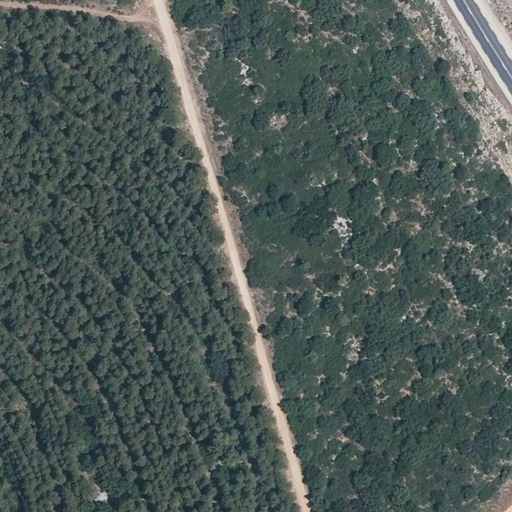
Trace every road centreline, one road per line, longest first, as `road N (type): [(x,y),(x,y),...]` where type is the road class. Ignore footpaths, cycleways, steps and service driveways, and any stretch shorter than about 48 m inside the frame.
road 1 (track): [(310,511),(157,0)]
road 2 (track): [(0,1),(166,28)]
